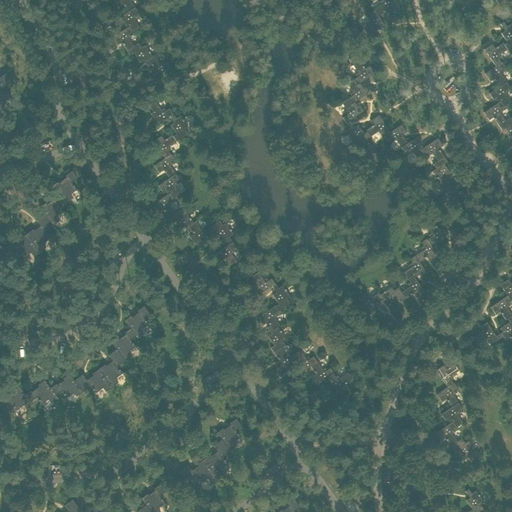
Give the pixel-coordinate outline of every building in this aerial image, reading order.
[(122,4),(128,12),(134,8),(129,0),(113,0),(118,7),(122,4)] [(381,0),(383,3),(374,10),(378,17),(386,11),(389,16),(397,10),(389,0),(381,0)] [(121,25),(123,24),(124,22),(132,33),(139,28),(132,18),(138,14),(134,8),(128,12),(117,19),(121,25)] [(378,17),(374,10),(367,14),(372,20),(362,27),(366,34),(372,30),(373,33),(378,29),(380,31),(385,27),(378,17)] [(121,43),(127,51),(133,47),(127,37),(132,33),(124,22),(123,24),(126,28),(112,38),(117,46),(121,43)] [(507,43),(504,45),(508,50),(511,46),(511,26),(510,24),(506,27),(503,22),(500,24),(504,31),(501,34),(507,43)] [(484,50),(495,67),(501,63),(497,57),(508,50),(504,45),(503,43),(495,49),(492,44),(484,50)] [(148,67),(151,65),(148,60),(152,57),(144,46),(141,48),(138,44),(133,47),(127,51),(130,56),(134,54),(140,63),(143,61),(148,67)] [(360,76),(353,80),(360,90),(363,88),(360,84),(374,74),(369,66),(365,69),(355,55),(349,60),(360,76)] [(148,60),(151,65),(153,68),(149,71),(154,79),(171,68),(167,62),(161,66),(154,56),(152,57),(148,60)] [(494,79),(499,87),(506,82),(499,72),(505,69),(501,63),(495,67),(484,74),(490,82),(494,79)] [(0,114),(2,113),(1,112),(8,107),(5,103),(11,98),(6,91),(14,85),(6,74),(0,78),(0,83),(2,86),(0,86),(0,114)] [(354,95),(348,99),(355,109),(358,107),(354,103),(369,93),(365,87),(363,88),(360,90),(353,80),(347,84),(354,95)] [(493,100),(495,98),(497,97),(504,107),(510,103),(503,93),(510,88),(506,82),(499,87),(489,94),(493,100)] [(493,118),(498,126),(505,121),(498,111),(504,107),(497,97),(495,98),(498,103),(483,113),(489,121),(493,118)] [(342,118),(346,125),(350,122),(350,121),(363,112),(360,106),(358,107),(355,109),(348,99),(341,104),(348,114),(342,118)] [(156,126),(169,117),(172,115),(169,109),(163,113),(155,103),(149,107),(152,112),(150,114),(154,119),(152,120),(156,126)] [(172,135),(169,137),(174,145),(188,135),(185,130),(188,128),(180,116),(175,119),(172,115),(169,117),(174,123),(170,125),(176,135),(173,137),(172,135)] [(380,131),(384,136),(390,132),(379,115),(371,121),(374,125),(366,131),(367,132),(370,137),(380,131)] [(511,122),(509,118),(505,121),(498,126),(502,131),(505,129),(511,138),(511,137),(511,122)] [(359,145),(370,137),(367,132),(364,134),(358,125),(354,127),(350,122),(346,125),(348,129),(344,131),(352,143),(356,141),(359,145)] [(395,141),(400,148),(407,143),(402,136),(406,133),(401,125),(390,132),(384,136),(388,142),(391,140),(393,142),(395,141)] [(153,142),(164,159),(170,155),(166,150),(174,145),(169,137),(164,141),(161,136),(153,142)] [(418,160),(425,155),(418,145),(420,144),(422,142),(418,136),(407,143),(400,148),(404,155),(411,150),(418,160)] [(430,152),(437,163),(444,157),(439,149),(443,146),(438,138),(423,148),(420,144),(418,145),(425,155),(430,152)] [(163,171),(169,179),(175,174),(169,164),(174,161),(170,155),(164,159),(154,166),(159,174),(163,171)] [(432,172),(439,184),(445,180),(448,185),(451,183),(447,176),(450,174),(444,164),(447,162),(444,157),(437,163),(432,166),(435,170),(432,172)] [(57,192),(59,194),(64,201),(66,204),(72,199),(69,195),(76,190),(71,183),(77,179),(72,172),(65,176),(67,179),(61,184),(59,181),(52,186),(57,192)] [(164,190),(167,195),(171,201),(180,195),(173,185),(179,180),(175,174),(169,179),(158,186),(162,191),(164,190)] [(445,180),(439,184),(437,185),(444,196),(439,199),(443,204),(460,193),(454,185),(450,188),(448,185),(445,180)] [(39,208),(43,213),(52,224),(53,226),(59,221),(56,218),(63,212),(58,206),(64,201),(59,194),(52,199),(54,201),(48,206),(46,204),(39,208)] [(162,210),(168,218),(174,213),(167,203),(171,201),(167,195),(153,205),(158,213),(162,210)] [(189,234),(192,232),(188,227),(193,224),(185,213),(182,215),(179,210),(174,213),(168,218),(171,223),(174,221),(181,230),(184,227),(189,234)] [(31,228),(25,233),(39,252),(42,251),(41,249),(45,246),(42,242),(49,237),(44,230),(52,224),(43,213),(35,219),(40,226),(33,231),(31,228)] [(225,238),(229,244),(232,242),(229,238),(233,235),(225,224),(222,226),(219,221),(207,229),(211,235),(215,232),(221,241),(225,238)] [(195,246),(211,235),(207,229),(202,233),(195,222),(193,224),(188,227),(192,232),(194,235),(189,238),(195,246)] [(432,237),(427,240),(430,245),(447,234),(442,226),(437,230),(431,222),(425,226),(432,237)] [(9,238),(1,245),(9,256),(17,250),(23,257),(29,252),(32,256),(36,253),(37,254),(39,252),(25,233),(19,238),(21,240),(14,245),(9,238)] [(424,250),(415,256),(419,263),(427,257),(430,262),(438,256),(430,245),(427,240),(421,244),(424,250)] [(232,242),(229,244),(215,254),(220,262),(224,259),(230,267),(237,263),(230,252),(236,248),(232,242)] [(0,259),(1,258),(4,262),(11,258),(9,256),(1,245),(0,243),(0,259)] [(402,274),(406,280),(418,272),(419,275),(421,277),(426,273),(419,263),(415,256),(409,260),(413,267),(402,274)] [(258,296),(271,287),(275,284),(271,279),(265,283),(258,272),(251,277),(257,285),(252,288),(258,296)] [(411,286),(402,292),(406,299),(414,294),(416,298),(424,293),(414,278),(419,275),(418,272),(406,280),(411,286)] [(500,285),(507,296),(511,302),(511,301),(511,283),(511,284),(508,280),(500,285)] [(278,304),(274,307),(278,313),(290,305),(287,300),(290,298),(282,286),(278,289),(275,284),(271,287),(276,293),(272,295),(278,304)] [(388,290),(379,295),(382,300),(378,303),(380,306),(387,302),(389,305),(398,299),(400,303),(406,299),(402,292),(401,293),(397,288),(390,293),(388,290)] [(382,300),(379,295),(378,293),(368,300),(364,294),(358,298),(370,315),(378,310),(375,305),(378,303),(382,300)] [(505,321),(507,320),(511,316),(505,306),(511,302),(507,296),(490,307),(495,315),(500,312),(505,321)] [(130,330),(136,337),(138,340),(144,335),(141,331),(148,326),(143,319),(149,314),(143,307),(137,311),(139,314),(132,319),(130,317),(124,321),(129,328),(130,330)] [(268,323),(270,326),(274,333),(279,330),(281,328),(273,316),(278,313),(274,307),(258,317),(263,325),(268,323)] [(502,332),(496,336),(498,340),(503,337),(506,341),(511,337),(511,317),(511,316),(507,320),(509,323),(500,329),(502,332)] [(498,340),(496,336),(487,323),(481,326),(482,328),(477,332),(479,334),(473,338),(478,344),(488,337),(493,344),(498,340)] [(274,354),(280,349),(285,346),(282,342),(285,339),(279,330),(274,333),(270,326),(266,328),(271,334),(267,337),(273,346),(270,348),(274,354)] [(112,342),(117,349),(126,361),(131,358),(128,354),(135,349),(129,342),(136,337),(130,330),(124,334),(126,337),(119,342),(117,339),(112,342)] [(104,364),(98,369),(112,389),(115,387),(114,386),(118,383),(115,379),(122,374),(117,367),(126,361),(117,349),(108,355),(113,362),(106,367),(104,364)] [(280,372),(294,362),(297,361),(293,355),(287,359),(280,349),(274,354),(279,361),(275,364),(280,372)] [(300,374),(310,367),(317,362),(313,357),(307,361),(300,351),(293,355),(297,361),(294,362),(298,367),(296,368),(300,374)] [(316,385),(327,378),(334,374),(330,368),(323,372),(317,362),(310,367),(315,375),(311,378),(316,385)] [(436,370),(447,387),(452,384),(449,379),(460,372),(455,364),(447,370),(444,365),(436,370)] [(81,374),(75,379),(83,391),(90,387),(95,394),(102,388),(105,392),(109,390),(110,391),(112,389),(98,369),(91,374),(93,377),(87,382),(81,374)] [(56,383),(50,387),(57,396),(61,393),(65,398),(73,392),(76,397),(83,391),(75,379),(70,373),(63,378),(65,380),(58,385),(56,383)] [(334,374),(327,378),(339,395),(347,390),(344,385),(352,380),(348,373),(337,380),(334,374)] [(31,390),(25,395),(30,402),(37,397),(42,404),(49,399),(52,403),(58,398),(57,396),(50,387),(45,380),(38,384),(40,387),(34,392),(31,390)] [(446,400),(451,407),(458,403),(451,393),(456,390),(452,384),(447,387),(436,395),(442,402),(446,400)] [(0,403),(1,404),(2,403),(6,410),(12,405),(17,412),(24,407),(27,411),(34,406),(30,402),(25,395),(20,388),(13,393),(15,395),(9,401),(6,398),(0,403)] [(446,419),(450,424),(453,421),(457,427),(462,424),(455,413),(462,409),(458,403),(451,407),(441,415),(444,420),(446,419)] [(216,433),(221,440),(230,451),(236,447),(233,443),(240,438),(235,431),(241,426),(236,419),(229,424),(231,426),(225,431),(223,429),(216,433)] [(445,438),(450,446),(456,442),(450,432),(457,427),(453,421),(450,424),(435,434),(440,441),(445,438)] [(456,442),(450,446),(454,452),(457,450),(463,459),(466,457),(469,461),(473,458),(471,456),(476,453),(468,441),(464,443),(461,439),(456,442)] [(210,455),(203,460),(218,479),(220,477),(219,476),(223,473),(220,469),(227,464),(222,457),(230,451),(221,440),(213,446),(218,453),(212,458),(210,455)] [(218,479),(203,460),(197,464),(199,467),(192,472),(187,465),(179,471),(187,483),(195,477),(201,484),(208,479),(210,482),(214,480),(215,481),(218,479)] [(140,499),(145,506),(150,511),(159,511),(157,508),(164,503),(159,496),(165,492),(160,485),(153,489),(155,492),(149,497),(147,494),(140,499)] [(471,509),(467,511),(479,511),(483,510),(479,505),(483,503),(475,491),(471,494),(468,489),(465,491),(469,498),(465,500),(471,509)] [(79,511),(81,511),(72,500),(64,506),(68,511),(79,511)] [(278,511),(293,511),(294,511),(300,507),(294,500),(288,505),(290,508),(284,511),(282,511),(281,510),(278,511)]
